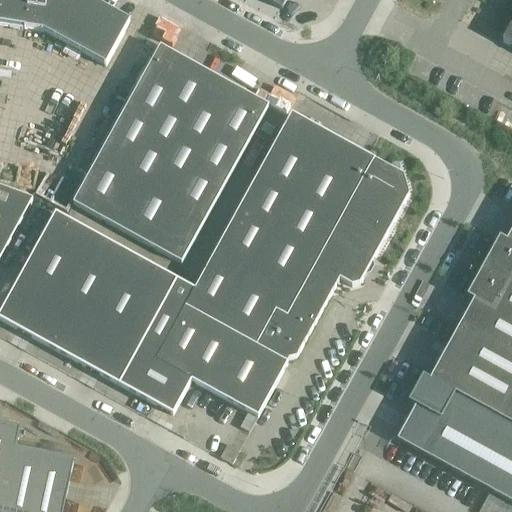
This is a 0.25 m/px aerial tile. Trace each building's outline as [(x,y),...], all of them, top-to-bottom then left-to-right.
[(0,0),(0,26),(43,33),(106,68),(130,24),(86,0),(0,0)] [(287,0),(261,0),(281,11),(287,0)] [(511,26),(502,44),(511,48),(511,26)] [(160,49),(73,207),(181,267),(268,109),(160,49)] [(192,383),(258,420),(289,363),(296,361),(339,283),(352,289),(360,287),(409,198),(403,179),(291,117),(194,293),(56,216),(0,316),(0,322),(173,417),(192,383)] [(0,261),(33,201),(0,189),(0,261)] [(500,240),(483,270),(511,285),(511,233),(506,244),(500,240)] [(474,304),(460,328),(511,356),(511,285),(483,270),(467,300),(474,304)] [(511,356),(460,328),(430,383),(474,407),(486,414),(511,428),(511,356)] [(416,391),(401,417),(430,433),(434,435),(422,455),(422,456),(511,505),(511,443),(480,426),(486,414),(474,407),(468,419),(448,408),(448,409),(440,404),(416,391)] [(0,511),(1,511),(15,450),(20,430),(0,425),(0,511)] [(228,447),(220,461),(232,467),(240,453),(228,447)] [(1,511),(16,511),(30,453),(15,450),(1,511)] [(30,453),(16,511),(63,511),(74,462),(30,453)]
